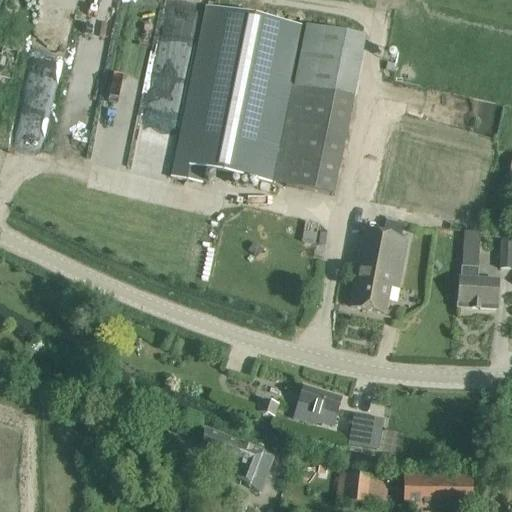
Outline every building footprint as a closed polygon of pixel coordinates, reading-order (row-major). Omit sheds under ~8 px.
[(206,8),(176,159),(172,179),(202,185),(205,171),(270,184),(274,165),(302,28),(206,8)] [(305,88),(289,167),(285,187),(333,196),(337,177),(365,41),(306,28),(294,86),(305,88)] [(120,34),(102,139),(133,144),(152,40),(120,34)] [(3,48),(0,59),(0,76),(12,79),(18,52),(3,48)] [(437,213),(440,214),(476,222),(491,149),(454,142),(448,165),(440,164),(440,162),(415,156),(416,155),(411,154),(413,149),(442,157),(446,143),(444,143),(446,134),(419,126),(422,117),(376,104),(366,151),(371,152),(370,158),(407,168),(408,167),(411,168),(407,184),(402,209),(437,217),(437,213)] [(305,222),(303,241),(317,243),(319,224),(305,222)] [(365,232),(355,288),(350,308),(385,316),(392,287),(398,289),(403,269),(408,241),(400,240),(402,226),(386,222),(383,236),(365,232)] [(511,240),(501,239),(499,270),(511,270),(511,240)] [(496,311),(498,291),(498,281),(478,280),(478,269),(480,241),(463,240),(462,268),(461,268),(461,279),(459,279),(458,309),(472,310),(472,306),(480,306),(480,310),(496,311)] [(333,428),(342,401),(303,389),(293,420),(316,427),(318,423),(333,428)] [(488,398),(488,412),(502,412),(502,398),(488,398)] [(262,400),(258,413),(275,419),(279,406),(262,400)] [(355,418),(349,446),(377,451),(379,437),(365,435),(368,420),(355,418)] [(202,447),(195,449),(211,461),(250,487),(261,494),(269,469),(274,458),(263,454),(226,440),(205,431),(202,447)] [(339,475),(336,503),(385,509),(388,481),(339,475)] [(406,481),(405,508),(469,509),(470,482),(406,481)]
